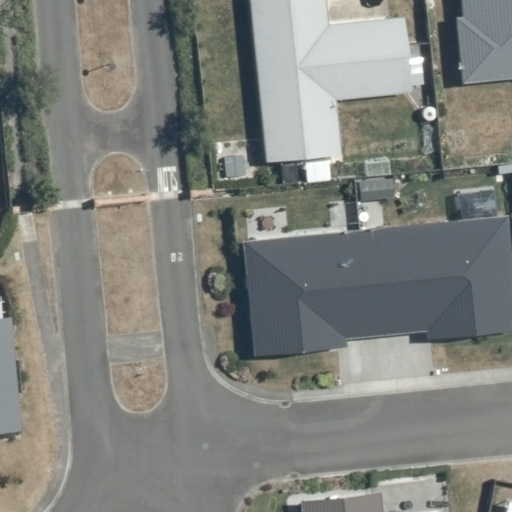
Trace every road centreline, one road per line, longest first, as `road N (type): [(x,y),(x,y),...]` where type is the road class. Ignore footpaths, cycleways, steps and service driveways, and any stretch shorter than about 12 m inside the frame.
road 1 (residential): [(94,448),(46,0)]
road 2 (residential): [(132,0),(182,439)]
road 3 (residential): [(511,412),(182,439)]
